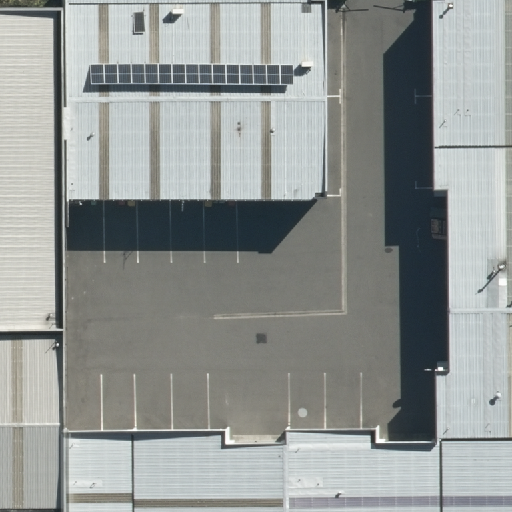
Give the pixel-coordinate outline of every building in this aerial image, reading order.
[(60,0),(0,0),(0,333),(62,334),(61,210),(60,0)] [(322,0),(60,0),(61,210),(323,210),(322,0)] [(511,157),(511,0),(429,0),(431,158),(511,157)] [(511,157),(431,158),(433,318),(511,317),(511,157)] [(511,317),(433,318),(434,451),(511,450),(511,317)] [(62,334),(0,333),(0,510),(66,510),(66,455),(62,334)] [(511,511),(511,450),(434,451),(434,511),(511,511)] [(289,511),(434,511),(434,451),(289,453),(289,511)] [(140,511),(289,511),(289,453),(140,454),(140,511)] [(66,511),(140,511),(140,454),(66,455),(66,510),(66,511)]
